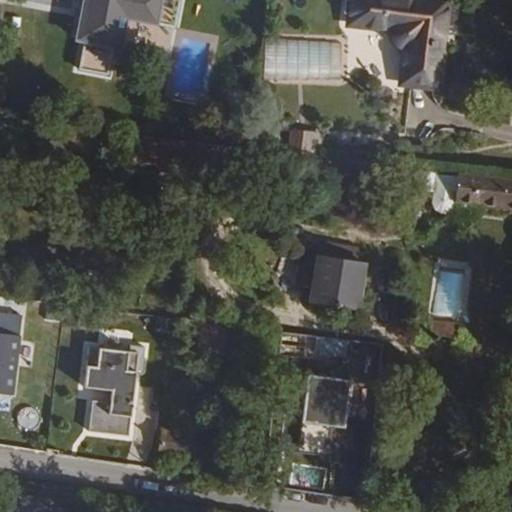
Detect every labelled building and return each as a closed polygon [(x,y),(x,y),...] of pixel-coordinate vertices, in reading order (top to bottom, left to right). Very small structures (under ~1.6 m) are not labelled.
[(82,0),(76,37),(126,46),(129,31),(156,36),(162,0),(82,0)] [(445,1),(435,0),(352,0),(349,24),(390,29),(390,30),(390,32),(391,33),(392,35),(393,36),(393,38),(394,39),(395,40),(396,42),(397,43),(398,44),(399,45),(401,46),(402,47),(403,48),(405,49),(406,49),(402,83),(435,87),(445,1)] [(27,47),(31,67),(55,63),(52,43),(27,47)] [(265,75),(276,75),(276,44),(266,44),(265,75)] [(290,153),(318,156),(320,135),(293,131),(290,153)] [(226,166),(228,145),(197,142),(194,163),(226,166)] [(265,169),(268,151),(228,145),(226,166),(226,169),(265,173),(265,169)] [(290,153),(268,151),(265,169),(362,180),(362,179),(362,178),(365,162),(318,156),(290,153)] [(403,167),(365,162),(362,178),(362,179),(407,184),(407,188),(433,191),(435,174),(436,172),(403,168),(403,167)] [(470,211),(471,204),(454,201),(457,176),(435,174),(433,191),(432,201),(433,204),(434,208),(437,211),(441,213),(445,214),(450,212),(454,209),(470,211)] [(511,180),(457,174),(457,176),(454,201),(471,204),(511,208),(511,180)] [(375,219),(378,195),(355,192),(352,217),(375,219)] [(307,300),(356,309),(364,264),(354,263),(356,250),(336,246),(334,259),(327,258),(329,247),(320,245),(318,257),(315,256),(313,271),(301,269),(298,282),(310,285),(307,300)] [(424,319),(433,261),(421,259),(412,317),(424,319)] [(0,391),(18,392),(21,307),(0,306),(0,391)] [(436,319),(436,333),(457,333),(457,318),(436,319)] [(197,352),(236,358),(241,332),(201,326),(197,352)] [(93,344),(81,429),(131,436),(144,346),(120,342),(121,331),(100,328),(98,344),(93,344)] [(314,352),(345,357),(349,339),(317,334),(314,352)] [(311,371),(303,417),(345,424),(353,378),(311,371)] [(214,438),(161,430),(157,451),(211,460),(214,438)]
